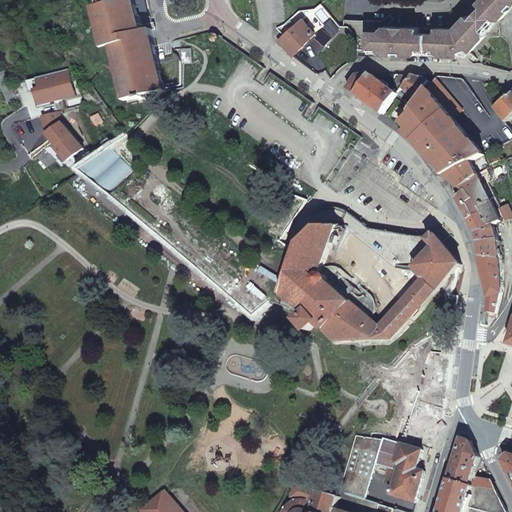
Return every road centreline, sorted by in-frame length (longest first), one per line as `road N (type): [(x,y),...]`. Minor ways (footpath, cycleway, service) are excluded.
road 1 (tertiary): [(469,334),(469,254),(445,200),(389,136),(330,88)]
road 2 (residential): [(330,88),(356,66),(425,65),(511,84)]
road 3 (tertiary): [(217,0),(238,28),(330,88)]
